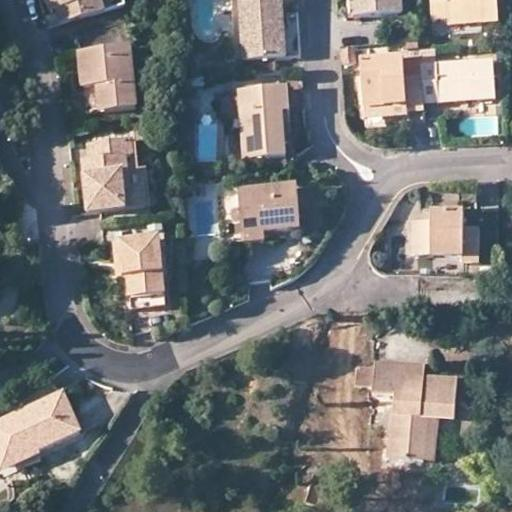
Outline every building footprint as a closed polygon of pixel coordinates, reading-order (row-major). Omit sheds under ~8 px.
[(107,0),(53,0),(56,9),(59,24),(110,11),(107,0)] [(127,7),(125,0),(107,0),(110,11),(127,7)] [(282,0),(237,0),(242,62),(301,58),(299,17),(284,18),(282,0)] [(399,0),(356,0),(357,1),(352,2),(353,18),(400,15),(399,0)] [(480,19),(482,25),(498,24),(496,0),(430,0),(432,21),(446,20),(480,19)] [(447,28),(482,25),(480,19),(446,20),(447,28)] [(131,49),(80,54),(83,90),(99,88),(101,112),(136,110),(131,49)] [(420,60),(420,68),(434,67),(433,53),(419,54),(420,60)] [(420,60),(402,61),(404,80),(421,78),(420,68),(420,60)] [(406,108),(406,113),(423,112),(423,106),(422,98),(421,78),(404,80),(402,61),(358,64),(361,111),(406,108)] [(420,68),(421,78),(422,98),(436,97),(436,105),(495,101),(493,63),(434,67),(420,68)] [(283,113),(290,113),(289,90),(240,93),(240,96),(241,111),(244,161),(286,159),(283,113)] [(241,111),(240,96),(225,96),(226,112),(241,111)] [(423,106),(436,105),(436,97),(422,98),(423,106)] [(407,120),(406,113),(406,108),(361,111),(362,123),(407,120)] [(133,142),(90,147),(92,162),(84,163),(89,214),(147,208),(145,189),(125,192),(124,176),(130,175),(128,159),(135,158),(133,142)] [(243,235),(266,234),(302,232),(299,189),(240,193),(243,235)] [(463,215),(431,214),(431,222),(414,222),(414,257),(462,258),(461,264),(478,264),(479,232),(463,231),(463,215)] [(267,242),(266,234),(243,235),(244,243),(267,242)] [(130,301),(165,298),(160,241),(124,244),(128,279),(130,301)] [(198,243),(186,244),(187,254),(199,253),(198,243)] [(128,279),(124,244),(114,245),(118,280),(128,279)] [(166,309),(165,298),(130,301),(131,312),(166,309)] [(389,463),(440,465),(441,426),(460,427),(462,379),(427,377),(428,363),(377,362),(375,397),(391,398),(389,463)] [(0,420),(0,448),(4,446),(11,463),(77,434),(60,395),(0,420)] [(0,467),(11,463),(4,446),(0,448),(0,467)] [(34,453),(0,467),(0,471),(3,478),(38,462),(34,453)]
